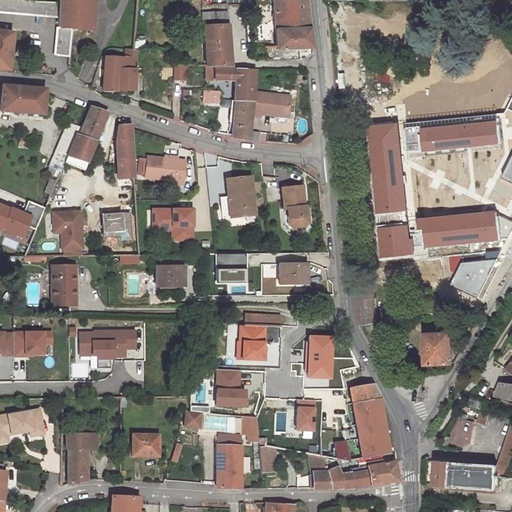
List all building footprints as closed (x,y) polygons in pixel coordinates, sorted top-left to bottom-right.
[(0,0),(0,10),(58,15),(58,2),(28,0),(0,0)] [(92,0),(58,0),(58,2),(58,15),(58,29),(71,29),(92,30),(92,0)] [(306,0),(272,0),(276,49),(311,48),(306,0)] [(226,12),(202,13),(205,67),(231,67),(226,12)] [(56,29),(53,56),(68,57),(71,29),(58,29),(56,29)] [(11,33),(0,31),(0,69),(8,71),(11,33)] [(117,90),(135,90),(135,50),(133,50),(134,38),(124,37),(123,57),(105,56),(102,91),(117,92),(117,90)] [(190,66),(178,65),(177,75),(190,75),(190,66)] [(234,81),(231,137),(248,140),(251,115),(253,92),(255,70),(214,69),(213,79),(234,81)] [(0,111),(42,114),(44,93),(44,89),(0,85),(0,86),(0,111)] [(290,96),(253,92),(251,115),(260,116),(260,114),(288,117),(290,96)] [(89,106),(78,132),(96,139),(106,112),(89,106)] [(498,114),(407,125),(410,154),(501,144),(498,114)] [(117,179),(134,178),(130,122),(121,118),(119,125),(117,126),(115,145),(117,179)] [(407,210),(398,121),(370,123),(378,213),(407,210)] [(78,127),(67,123),(48,167),(59,172),(64,160),(67,154),(76,132),(78,127)] [(67,154),(87,161),(96,139),(78,132),(76,132),(67,154)] [(85,168),(87,161),(67,154),(64,160),(85,168)] [(185,161),(147,157),(145,178),(175,181),(175,184),(183,184),(185,161)] [(251,176),(226,178),(228,196),(230,217),(255,214),(251,176)] [(301,186),(281,188),(283,209),(287,208),(288,224),(294,229),(303,228),(308,222),(307,206),(303,206),(301,186)] [(228,196),(220,196),(222,218),(230,217),(228,196)] [(137,201),(121,202),(125,255),(140,255),(137,201)] [(0,231),(23,241),(32,217),(0,204),(0,231)] [(495,207),(425,214),(428,247),(499,240),(495,207)] [(192,210),(153,210),(153,226),(172,226),(172,240),(192,240),(192,210)] [(79,212),(52,213),(53,233),(60,233),(61,251),(81,249),(79,212)] [(411,254),(408,224),(382,227),(385,257),(411,254)] [(231,281),(244,281),(244,254),(214,255),(214,276),(231,276),(231,281)] [(305,264),(278,264),(278,284),(304,284),(304,274),(305,274),(305,264)] [(50,305),(74,305),(74,266),(54,266),(54,276),(50,276),(50,305)] [(183,266),(154,267),(155,286),(180,286),(180,277),(183,277),(183,266)] [(358,325),(378,324),(376,292),(357,293),(358,325)] [(280,314),(244,314),(244,324),(280,326),(280,314)] [(242,324),(242,339),(279,340),(280,326),(244,324),(242,324)] [(93,332),(79,333),(79,355),(96,355),(96,368),(109,368),(109,358),(113,358),(113,352),(124,352),(124,348),(134,348),(134,330),(93,331),(93,332)] [(452,344),(451,331),(425,332),(426,364),(452,363),(452,348),(454,348),(454,344),(452,344)] [(2,333),(0,332),(0,353),(2,353),(2,356),(13,356),(13,334),(2,334),(2,333)] [(51,332),(13,333),(13,334),(13,356),(13,357),(25,356),(25,354),(43,354),(43,344),(52,344),(51,332)] [(215,364),(213,365),(212,368),(212,370),(214,373),(217,373),(220,372),(221,370),(221,367),(220,364),(218,363),(215,364)] [(511,398),(511,384),(501,383),(497,395),(511,398)] [(372,385),(348,389),(351,402),(378,397),(372,385)] [(241,396),(242,416),(255,417),(255,414),(275,415),(275,401),(267,400),(266,399),(265,391),(253,392),(253,398),(241,396)] [(345,443),(324,444),(300,440),(297,452),(305,453),(322,456),(348,461),(388,453),(378,397),(351,402),(361,453),(349,454),(350,459),(348,459),(345,443)] [(297,401),(296,428),(312,428),(313,401),(297,401)] [(38,409),(2,415),(2,414),(0,413),(0,437),(3,437),(4,437),(7,433),(28,430),(28,432),(32,435),(43,433),(38,409)] [(184,412),(183,428),(202,430),(203,413),(184,412)] [(275,422),(275,415),(255,414),(255,417),(257,440),(263,440),(267,439),(265,421),(275,422)] [(255,418),(240,416),(242,432),(256,433),(255,418)] [(91,433),(90,426),(64,426),(65,449),(66,449),(67,485),(87,481),(86,449),(95,449),(95,433),(91,433)] [(511,452),(511,426),(511,429),(510,429),(503,450),(500,451),(496,465),(435,460),(433,484),(495,489),(496,475),(503,475),(510,452),(511,452)] [(159,454),(159,433),(130,433),(130,455),(137,455),(138,457),(152,457),(152,454),(159,454)] [(300,440),(277,434),(267,439),(263,440),(263,446),(273,448),(297,452),(300,440)] [(216,445),(215,445),(216,489),(240,489),(240,438),(238,436),(216,435),(216,445)] [(263,446),(258,446),(260,471),(275,470),(273,448),(263,446)] [(305,453),(310,474),(311,489),(331,489),(325,470),(322,456),(305,453)] [(395,461),(356,467),(357,470),(341,474),(347,489),(351,489),(398,481),(395,461)] [(341,474),(338,466),(325,470),(331,489),(347,489),(341,474)] [(144,511),(145,511),(138,511),(139,498),(111,496),(110,511),(144,511)] [(291,511),(292,504),(265,503),(264,511),(291,511)]
